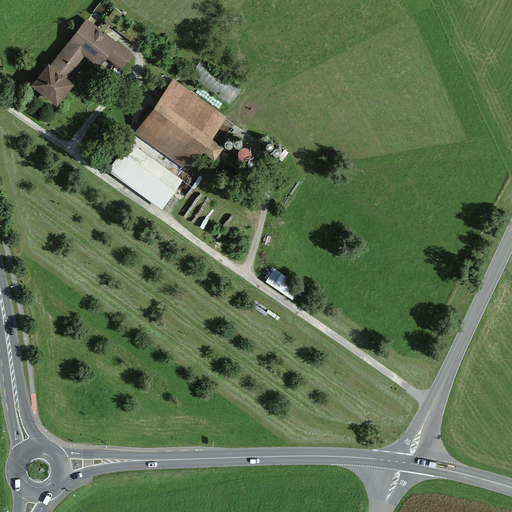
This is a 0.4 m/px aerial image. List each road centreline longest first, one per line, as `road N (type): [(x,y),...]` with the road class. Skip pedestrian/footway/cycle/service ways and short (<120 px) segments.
road 1 (secondary): [(407,464),(304,457),(64,466)]
road 2 (tertiary): [(511,236),(407,464)]
road 3 (primary): [(29,445),(0,289)]
road 4 (unknown): [(70,152),(139,70),(129,43)]
